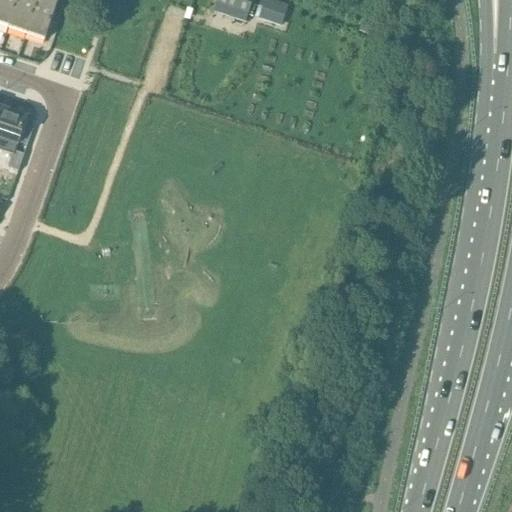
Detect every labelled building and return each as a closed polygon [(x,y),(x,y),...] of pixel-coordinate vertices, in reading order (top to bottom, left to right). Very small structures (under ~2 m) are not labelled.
[(18,0),(0,0),(0,26),(8,30),(18,0)] [(38,0),(18,0),(8,30),(26,36),(38,0)] [(59,1),(56,0),(38,0),(26,36),(45,42),(59,1)] [(218,0),(217,5),(236,12),(234,19),(244,23),(252,0),(218,0)] [(236,12),(217,5),(214,12),(234,19),(236,12)] [(288,13),(265,5),(258,25),(281,33),(288,13)] [(0,152),(13,158),(18,145),(25,147),(32,125),(25,123),(26,121),(0,112),(0,152)]
